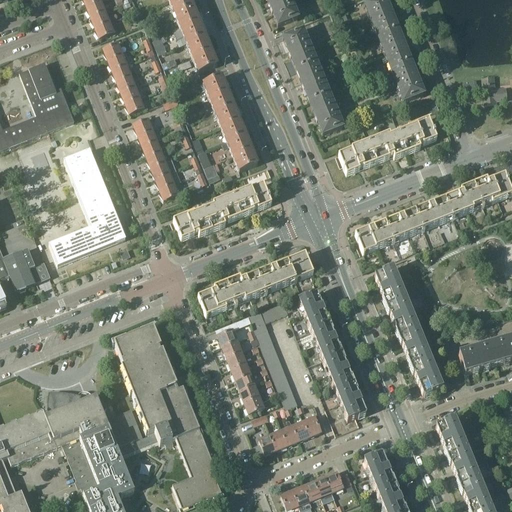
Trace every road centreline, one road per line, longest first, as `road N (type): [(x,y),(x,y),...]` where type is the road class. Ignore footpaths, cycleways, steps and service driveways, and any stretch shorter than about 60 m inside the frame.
road 1 (residential): [(67,25),(163,260)]
road 2 (primary): [(218,0),(297,190),(318,220)]
road 3 (primary): [(318,220),(314,184),(236,0)]
road 4 (residential): [(168,278),(251,486)]
road 5 (primary): [(402,426),(318,220)]
road 6 (tertiary): [(0,347),(168,278)]
road 7 (residential): [(407,0),(471,159)]
road 8 (tertiary): [(318,220),(471,159)]
road 9 (residential): [(402,426),(251,486)]
road 10 (tertiary): [(168,278),(318,220)]
